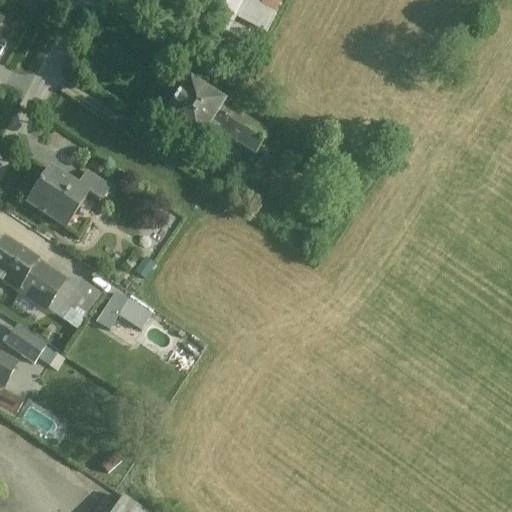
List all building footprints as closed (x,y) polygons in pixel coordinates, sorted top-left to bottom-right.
[(276,13),(250,0),(241,0),(233,18),(265,34),(276,13)] [(188,83),(161,124),(196,148),(207,132),(224,107),(188,83)] [(268,136),(224,107),(207,132),(214,137),(217,132),(254,157),(268,136)] [(78,191),(49,172),(28,205),(66,230),(87,197),(78,191)] [(108,190),(87,176),(78,191),(87,197),(99,204),(108,190)] [(38,265),(4,243),(0,249),(0,271),(3,274),(0,278),(0,282),(19,295),(30,280),(29,279),(38,265)] [(77,293),(59,281),(46,301),(64,313),(65,311),(77,293)] [(77,293),(65,311),(71,315),(65,326),(81,337),(107,298),(83,282),(77,293)] [(115,295),(96,325),(107,333),(117,319),(127,303),(115,295)] [(151,318),(127,303),(117,319),(140,334),(151,318)] [(4,347),(20,357),(31,341),(16,330),(4,347)] [(45,350),(31,341),(20,357),(34,366),(45,350)] [(0,357),(0,389),(2,390),(16,366),(0,357)] [(4,390),(0,395),(0,409),(16,419),(25,402),(4,390)] [(141,511),(122,499),(113,511),(141,511)]
